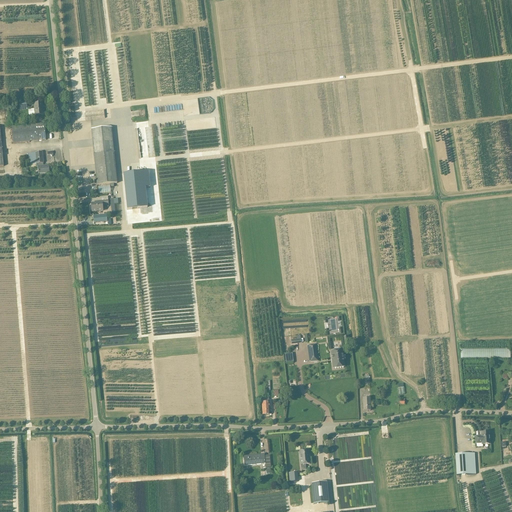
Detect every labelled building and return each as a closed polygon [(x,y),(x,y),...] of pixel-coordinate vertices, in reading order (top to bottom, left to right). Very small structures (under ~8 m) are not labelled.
[(34,104),(35,116),(43,115),(42,103),(34,104)] [(44,124),(11,127),(13,143),(46,140),(44,124)] [(111,128),(91,130),(97,186),(117,183),(111,128)] [(48,165),(43,166),(43,163),(42,152),(27,154),(29,165),(36,164),(37,167),(38,167),(38,174),(49,173),(48,165)] [(144,172),(123,174),(127,209),(147,207),(144,172)] [(90,209),(91,210),(92,211),(92,212),(103,211),(102,205),(108,205),(108,201),(96,202),(96,203),(96,204),(91,204),(91,205),(90,206),(90,207),(90,208),(90,209)] [(93,216),(94,223),(107,222),(106,215),(93,216)] [(300,335),(296,336),(297,339),(291,340),(291,344),(301,343),(300,335)] [(315,345),(308,346),(310,362),(317,361),(315,345)] [(511,349),(461,349),(461,359),(511,359),(511,349)] [(331,352),(334,369),(344,367),(342,350),(331,352)] [(286,363),(294,362),(294,353),(286,354),(286,363)] [(475,437),(476,444),(482,443),(482,445),(489,445),(488,433),(487,433),(486,432),(484,432),(483,433),(481,433),(482,437),(475,437)] [(308,450),(299,451),(301,465),(309,464),(308,450)] [(474,454),(455,455),(456,476),(475,475),(474,454)] [(244,466),(265,464),(266,468),(271,468),(269,456),(264,456),(264,455),(243,457),(244,466)] [(326,483),(311,484),(313,504),(328,503),(326,483)]
